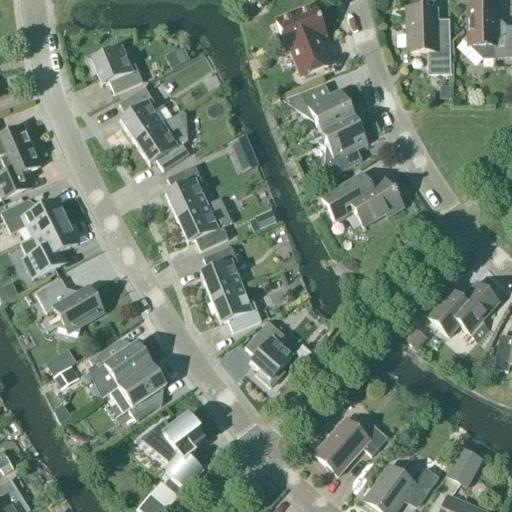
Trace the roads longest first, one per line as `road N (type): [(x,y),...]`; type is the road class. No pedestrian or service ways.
road 1 (residential): [(262,460),(162,316),(60,119),(34,0)]
road 2 (residential): [(511,275),(402,150),(357,0)]
